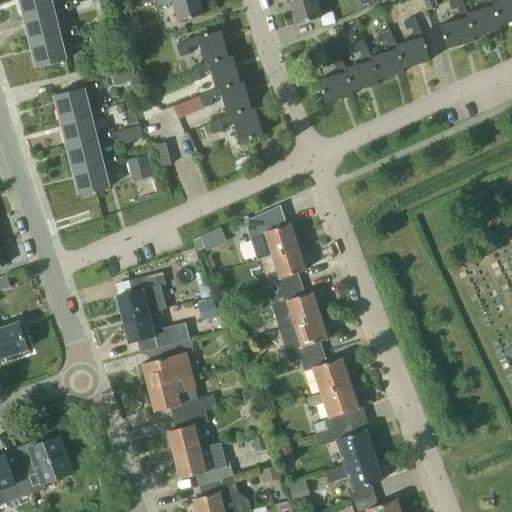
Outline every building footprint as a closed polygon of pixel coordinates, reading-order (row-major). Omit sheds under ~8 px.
[(19,0),(24,18),(54,10),(52,5),(51,0),(19,0)] [(71,0),(52,5),(54,10),(24,18),(31,43),(60,35),(59,29),(55,14),(73,9),(71,0)] [(155,0),(157,6),(174,1),(179,20),(203,14),(199,0),(155,0)] [(289,0),(297,24),(320,17),(315,0),(289,0)] [(423,0),(427,9),(437,5),(434,0),(423,0)] [(475,40),(474,36),(467,13),(462,0),(451,0),(449,1),(451,9),(457,7),(461,19),(440,24),(447,48),(475,40)] [(474,36),(500,28),(499,24),(493,1),(492,0),(484,0),(486,7),(467,13),(474,36)] [(511,0),(495,0),(493,1),(499,24),(511,20),(511,0)] [(415,39),(396,44),(402,67),(429,60),(423,37),(424,37),(415,16),(404,22),(406,29),(411,27),(415,39)] [(77,25),(59,29),(60,35),(31,43),(37,68),(67,60),(61,38),(79,34),(77,25)] [(376,79),(402,72),(401,68),(402,67),(396,44),(389,27),(378,33),(380,41),(386,40),(388,50),(370,56),(376,79)] [(198,43),(203,62),(228,55),(221,30),(198,36),(197,34),(176,44),(179,54),(189,52),(187,46),(198,43)] [(377,83),(376,79),(370,56),(363,39),(351,45),(354,53),(360,51),(363,62),(344,67),(351,91),(377,83)] [(351,91),(344,67),(337,51),(326,57),(329,64),(335,63),(338,74),(319,80),(325,102),(352,95),(351,91)] [(228,57),(228,55),(203,62),(187,70),(192,81),(201,79),(199,72),(210,69),(215,88),(239,81),(232,56),(228,57)] [(84,93),(103,88),(128,82),(131,93),(139,91),(132,64),(110,69),(111,76),(100,79),(83,84),(84,88),(54,96),(60,121),(89,113),(88,109),(84,93)] [(221,95),(226,113),(250,105),(244,81),(239,82),(239,81),(215,88),(200,95),(204,106),(211,104),(210,98),(221,95)] [(106,104),(88,109),(89,113),(60,121),(67,146),(96,137),(95,133),(91,118),(109,113),(106,104)] [(251,107),(250,105),(226,113),(211,120),(184,131),(191,146),(217,136),(216,131),(223,130),(221,124),(234,121),(239,140),(262,134),(255,106),(251,107)] [(140,125),(116,131),(120,144),(143,137),(140,125)] [(113,128),(95,133),(96,137),(67,146),(73,170),(102,162),(101,158),(97,142),(115,137),(113,128)] [(161,166),(171,163),(165,142),(155,145),(161,166)] [(119,153),(101,158),(102,162),(73,170),(79,195),(109,187),(103,166),(121,161),(119,153)] [(259,260),(274,255),(274,254),(298,247),(290,224),(284,226),(280,215),(248,226),(259,260)] [(210,233),(215,248),(236,240),(231,226),(210,233)] [(306,269),(298,247),(274,254),(274,255),(281,276),(275,278),(279,290),(302,283),(298,272),(306,269)] [(123,319),(151,312),(158,310),(166,308),(160,285),(166,284),(163,272),(130,281),(133,293),(118,297),(123,319)] [(13,274),(0,277),(0,288),(16,284),(13,274)] [(276,317),(279,328),(320,315),(312,291),(305,294),(302,283),(279,290),(268,294),(276,317)] [(202,320),(218,316),(213,299),(197,303),(202,320)] [(151,312),(123,319),(129,343),(137,341),(140,352),(147,350),(187,339),(183,323),(162,328),(158,310),(151,312)] [(328,338),(320,315),(279,328),(290,361),(301,358),(301,359),(324,352),(320,340),(328,338)] [(0,358),(27,349),(17,322),(0,327),(0,358)] [(144,363),(150,387),(191,376),(186,352),(194,350),(191,339),(187,339),(147,350),(150,361),(144,363)] [(314,368),(322,392),(350,382),(342,358),(327,363),(324,352),(301,359),(305,370),(314,368)] [(254,361),(242,364),(245,377),(258,373),(254,361)] [(197,398),(191,376),(150,387),(156,411),(171,407),(174,418),(205,410),(205,409),(216,406),(213,393),(197,398)] [(358,407),(350,382),(322,392),(306,398),(309,406),(325,401),(330,416),(324,418),(325,420),(313,423),(317,433),(328,429),(328,430),(350,422),(347,411),(358,407)] [(169,431),(175,454),(202,447),(202,446),(196,424),(208,421),(205,410),(174,418),(177,429),(169,431)] [(354,433),(350,422),(328,430),(328,429),(317,433),(315,434),(317,443),(321,445),(332,442),(338,440),(346,464),(374,454),(366,429),(354,433)] [(256,451),(269,448),(266,435),(253,439),(256,451)] [(20,458),(33,493),(45,489),(44,484),(73,473),(59,436),(29,447),(31,454),(20,458)] [(221,442),(202,446),(202,447),(175,454),(181,478),(197,474),(200,485),(234,476),(230,461),(226,462),(221,442)] [(294,457),(290,443),(278,446),(282,461),(294,457)] [(382,479),(374,454),(346,464),(325,471),(329,483),(350,476),(354,488),(348,490),(352,501),(374,494),(370,484),(382,479)] [(0,492),(5,504),(33,493),(20,458),(8,463),(5,456),(0,457),(0,492)] [(263,482),(284,477),(281,465),(260,470),(263,482)] [(194,498),(197,511),(237,511),(251,509),(248,498),(237,491),(234,476),(200,485),(202,496),(194,498)] [(306,479),(289,484),(293,499),(310,494),(306,479)] [(360,511),(367,510),(367,511),(399,511),(395,499),(377,505),(374,494),(352,501),(355,511),(360,511)]
